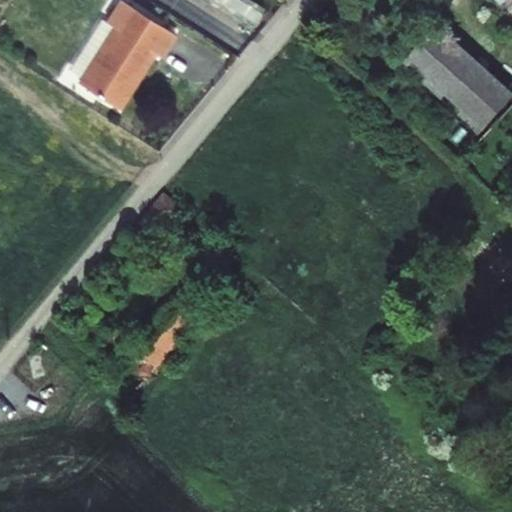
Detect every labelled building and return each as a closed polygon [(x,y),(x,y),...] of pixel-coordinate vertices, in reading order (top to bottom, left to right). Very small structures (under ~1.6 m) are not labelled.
[(150,60),(158,66),(174,43),(121,6),(104,29),(98,26),(75,59),(88,68),(75,87),(112,114),(150,60)] [(408,80),(482,145),(511,110),(511,90),(449,34),(408,80)] [(134,228),(152,242),(177,212),(160,198),(134,228)] [(152,242),(134,228),(116,250),(144,274),(149,268),(179,292),(193,275),(152,242)] [(87,283),(54,320),(134,392),(199,310),(179,292),(132,350),(94,319),(109,301),(87,283)]
